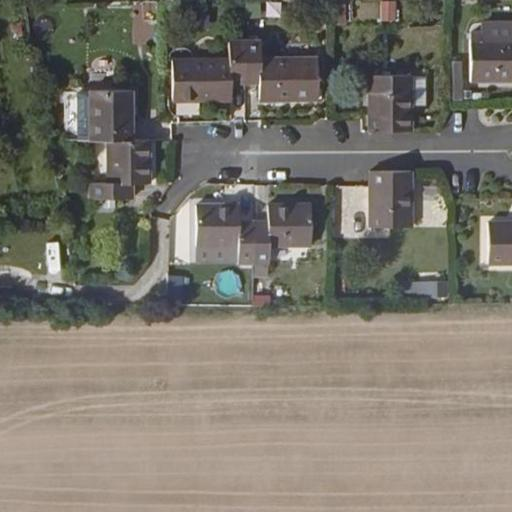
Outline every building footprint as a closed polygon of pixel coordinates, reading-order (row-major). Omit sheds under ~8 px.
[(397,22),(396,1),(380,2),(381,23),(397,22)] [(317,101),(317,58),(256,56),(256,38),(229,38),(229,57),(172,57),(173,100),(230,100),(230,83),(257,83),(257,100),(317,101)] [(511,41),(474,41),(472,82),(511,83),(511,41)] [(427,108),(427,76),(416,77),(417,108),(427,108)] [(374,131),(410,131),(408,78),(372,79),(374,131)] [(134,140),(135,91),(90,90),(90,95),(76,96),(76,141),(108,141),(108,181),(90,181),(91,199),(133,200),(133,182),(150,183),(151,140),(134,140)] [(408,220),(407,164),(372,164),(372,218),(408,220)] [(309,243),(309,203),(263,200),(263,218),(240,217),(241,202),(194,201),(192,242),(238,243),(239,259),(264,259),(263,240),(309,243)] [(511,217),(484,218),(484,260),(511,259),(511,217)] [(183,303),(184,276),(169,275),(168,303),(183,303)] [(446,279),(405,283),(407,299),(448,296),(446,279)]
